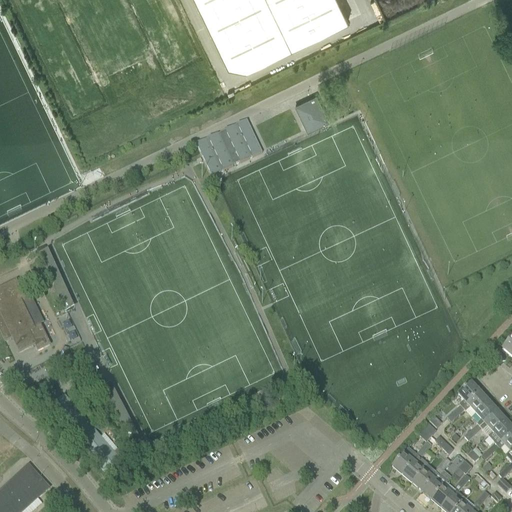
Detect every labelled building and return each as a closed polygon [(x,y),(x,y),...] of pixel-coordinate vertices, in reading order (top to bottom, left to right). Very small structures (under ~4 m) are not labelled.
[(195,0),(228,67),(246,71),(348,22),(337,0),(195,0)] [(307,132),(328,123),(316,97),(295,107),(307,132)] [(204,141),(195,146),(210,179),(220,174),(223,173),(233,168),(239,165),(249,160),(252,159),(262,154),(246,121),(236,126),(233,127),(223,132),(224,132),(217,135),(207,140),(205,141),(204,141)] [(34,346),(37,351),(49,345),(39,326),(33,330),(20,301),(24,299),(15,282),(0,289),(0,332),(4,340),(11,337),(18,353),(34,346)] [(511,338),(502,351),(511,359),(511,358),(511,338)] [(25,394),(14,383),(11,386),(23,397),(25,394)] [(460,407),(454,412),(459,417),(464,412),(462,410),(479,394),(470,385),(457,396),(463,402),(459,407),(460,407)] [(487,404),(479,394),(462,410),(464,412),(465,413),(469,409),(475,415),(487,404)] [(64,397),(56,403),(49,410),(105,475),(124,459),(102,434),(99,437),(64,397)] [(477,427),(472,431),(476,436),(481,431),(479,429),(496,413),(487,404),(475,415),(480,421),(476,425),(477,427)] [(459,417),(454,412),(446,420),(450,424),(459,417)] [(505,423),(496,413),(479,429),(481,431),(487,438),(505,423)] [(433,418),(428,423),(436,430),(440,425),(433,418)] [(511,430),(505,423),(487,438),(493,444),(494,446),(489,450),(493,454),(498,450),(496,448),(511,433),(511,430)] [(426,444),(430,439),(435,433),(428,426),(418,437),(426,444)] [(476,436),(472,431),(463,439),(467,443),(476,436)] [(511,450),(511,433),(496,448),(498,450),(499,451),(503,447),(509,453),(511,450)] [(441,450),(445,445),(438,438),(434,442),(434,443),(441,450)] [(430,439),(426,444),(419,452),(423,456),(431,447),(434,443),(434,442),(430,439)] [(425,444),(421,441),(418,446),(414,443),(410,448),(417,454),(425,444)] [(445,445),(441,450),(448,457),(453,452),(445,445)] [(423,456),(419,452),(415,456),(408,450),(392,469),(401,477),(417,459),(419,461),(420,460),(423,456)] [(474,464),(478,459),(481,458),(481,457),(475,450),(472,453),(467,457),(474,464)] [(493,454),(489,450),(481,458),(485,462),(493,454)] [(427,466),(420,460),(419,461),(417,459),(401,477),(411,485),(423,471),(427,466)] [(458,469),(463,464),(456,459),(452,464),(458,469)] [(446,460),(438,469),(443,472),(450,464),(446,460)] [(463,464),(458,469),(458,470),(465,476),(471,470),(464,463),(463,464)] [(485,475),(491,469),(487,465),(481,471),(485,475)] [(0,511),(21,511),(36,499),(37,500),(49,489),(28,466),(16,477),(19,481),(0,497),(0,511)] [(438,469),(434,474),(436,476),(438,478),(439,477),(443,472),(438,469)] [(510,473),(506,469),(498,476),(502,481),(510,473)] [(433,480),(423,471),(411,485),(421,494),(433,480)] [(446,484),(439,477),(438,478),(436,476),(433,480),(421,494),(430,502),(446,484)] [(465,477),(458,486),(462,489),(469,481),(465,477)] [(510,490),(501,481),(497,485),(497,487),(506,495),(510,490)] [(446,484),(430,502),(440,510),(455,493),(446,484)] [(465,501),(455,493),(440,510),(442,511),(455,511),(462,505),(465,501)] [(484,493),(477,502),(481,506),(489,497),(484,493)] [(494,494),(490,499),(497,505),(501,500),(494,494)] [(473,507),(472,507),(475,509),(477,511),(481,506),(477,502),(473,507)]
